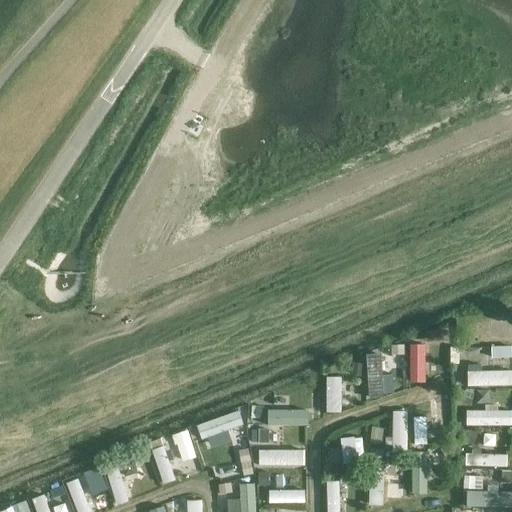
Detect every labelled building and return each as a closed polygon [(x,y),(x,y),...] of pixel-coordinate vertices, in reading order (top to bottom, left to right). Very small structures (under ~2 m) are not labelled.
[(447,331),(426,332),(427,343),(448,342),(447,331)] [(421,340),(406,340),(406,379),(421,379),(421,340)] [(403,345),(392,346),(393,356),(404,356),(403,345)] [(353,362),(350,375),(362,377),(365,365),(353,362)] [(469,382),(509,382),(509,366),(469,366),(469,382)] [(335,410),(334,375),(321,376),(321,410),(335,410)] [(268,392),(268,407),(284,408),(285,393),(268,392)] [(466,392),(462,403),(471,406),(475,395),(466,392)] [(442,397),(431,398),(432,427),(442,426),(442,397)] [(464,423),(502,423),(502,408),(464,409),(464,423)] [(262,409),(252,409),(252,421),(262,421),(262,409)] [(212,437),(235,430),(230,415),(207,423),(212,437)] [(260,431),(252,431),(252,441),(260,441),(260,443),(270,442),(270,429),(260,429),(260,431)] [(468,429),(464,440),(475,444),(479,433),(468,429)] [(188,432),(172,437),(175,446),(178,445),(183,462),(196,458),(188,432)] [(339,434),(339,457),(358,457),(358,434),(339,434)] [(159,481),(172,477),(160,442),(147,447),(159,481)] [(450,444),(441,449),(447,459),(456,454),(450,444)] [(301,462),(301,446),(260,446),(261,462),(301,462)] [(248,449),(239,450),(241,463),(250,461),(248,449)] [(371,449),(368,461),(381,463),(383,452),(371,449)] [(407,449),(405,489),(422,490),(423,450),(407,449)] [(469,449),(469,463),(503,464),(504,451),(469,449)] [(217,477),(237,472),(233,459),(214,464),(217,477)] [(250,461),(241,463),(244,476),(253,474),(250,461)] [(99,468),(85,473),(93,496),(108,490),(99,468)] [(502,472),(502,484),(511,484),(511,472),(502,472)] [(269,473),(259,473),(259,486),(269,486),(269,473)] [(365,500),(395,501),(396,474),(366,473),(365,500)] [(464,477),(463,489),(474,489),(475,477),(464,477)] [(335,511),(335,478),(322,478),(322,511),(335,511)] [(73,511),(86,511),(80,482),(68,485),(73,511)] [(231,484),(219,485),(219,495),(232,494),(231,484)] [(62,487),(51,491),(54,500),(65,495),(62,487)] [(276,488),(276,500),(298,500),(298,488),(276,488)] [(474,503),(505,505),(506,489),(474,488),(474,503)] [(47,511),(40,491),(26,496),(32,511),(47,511)] [(197,511),(197,495),(185,495),(184,511),(197,511)] [(64,511),(61,499),(47,504),(49,511),(64,511)] [(29,511),(25,502),(10,508),(12,511),(29,511)] [(163,511),(161,503),(148,507),(149,511),(163,511)]
